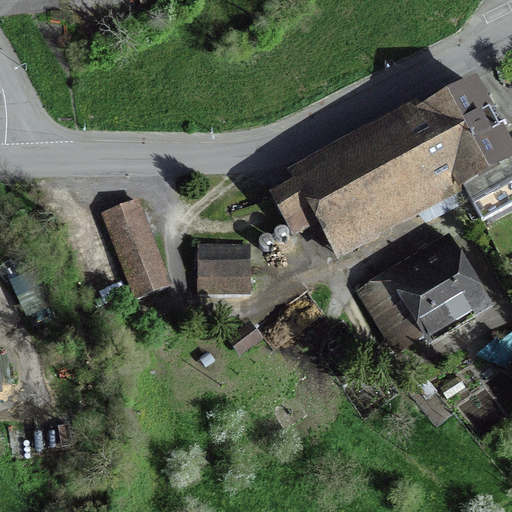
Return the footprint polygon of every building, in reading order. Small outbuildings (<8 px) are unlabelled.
[(458,186),(461,191),(511,163),(511,153),(508,155),(474,90),(403,129),(432,185),(440,181),(446,192),(458,186)] [(328,243),(432,185),(403,129),(297,187),(328,243)] [(511,163),(461,191),(479,224),(511,206),(511,163)] [(135,302),(167,289),(135,205),(102,217),(135,302)] [(420,336),(422,339),(484,303),(447,242),(377,284),(378,287),(365,295),(398,349),(420,336)] [(199,281),(246,281),(246,249),(199,249),(199,281)]
